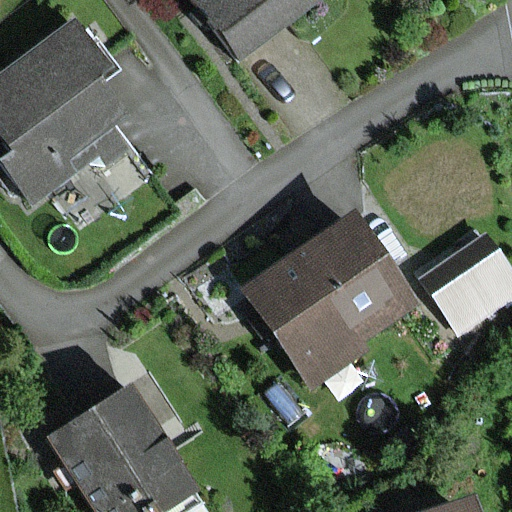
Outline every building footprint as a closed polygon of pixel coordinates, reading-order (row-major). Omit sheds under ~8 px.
[(312,0),(185,0),(235,64),(315,2),(312,0)] [(70,26),(0,77),(0,141),(8,153),(0,159),(0,166),(28,204),(71,172),(62,160),(120,117),(95,83),(90,76),(101,68),(70,26)] [(294,261),(247,294),(305,380),(396,310),(369,270),(376,266),(348,224),(294,261)] [(511,284),(480,240),(419,283),(454,333),(511,293),(511,284)] [(124,389),(45,439),(79,491),(92,511),(161,511),(192,492),(124,389)]
